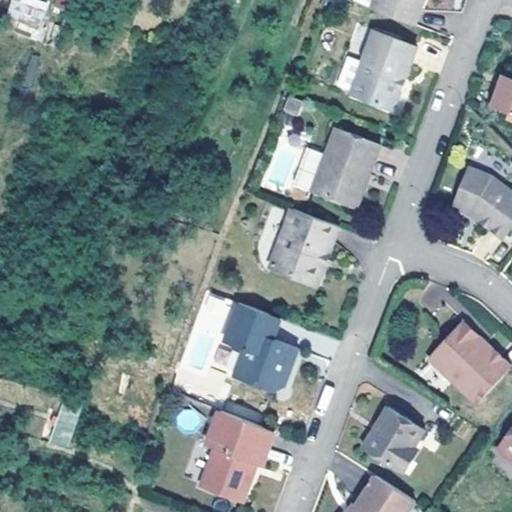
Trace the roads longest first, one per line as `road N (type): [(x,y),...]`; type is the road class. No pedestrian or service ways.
road 1 (residential): [(396,245),(298,511)]
road 2 (residential): [(482,0),(396,245)]
road 3 (residential): [(396,245),(477,283),(511,312)]
